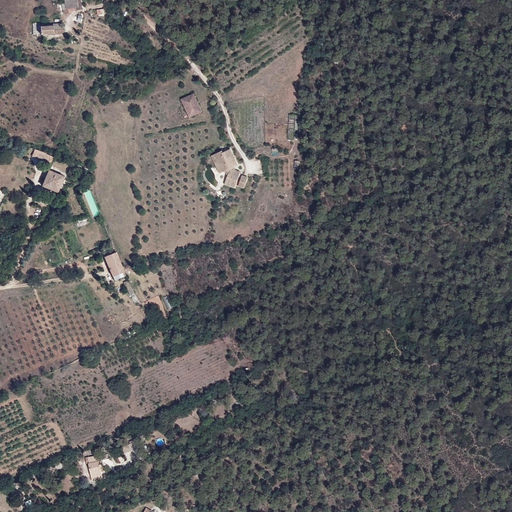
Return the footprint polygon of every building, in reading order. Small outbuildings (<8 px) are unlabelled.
[(62,0),(62,1),(62,2),(63,7),(60,8),(61,12),(65,11),(65,7),(73,5),(73,7),(77,7),(75,0),(62,0)] [(37,24),(38,32),(60,31),(60,30),(59,22),(50,22),(50,23),(37,24)] [(195,92),(181,98),(190,117),(204,111),(195,92)] [(50,164),(51,163),(42,159),(45,152),(35,148),(32,157),(50,164)] [(222,150),(217,153),(225,170),(228,175),(225,184),(235,188),(240,171),(236,170),(235,171),(233,166),(234,166),(237,165),(230,149),(223,152),(222,150)] [(51,163),(54,155),(52,155),(45,152),(42,159),(51,163)] [(225,170),(217,153),(212,155),(221,172),(225,170)] [(64,176),(49,170),(43,185),(57,191),(64,176)] [(248,177),(243,175),(239,186),(244,188),(248,177)] [(124,271),(121,265),(116,252),(105,256),(113,276),(124,271)] [(115,280),(125,275),(124,271),(113,276),(115,280)] [(131,295),(134,293),(129,284),(126,285),(131,295)] [(123,448),(123,449),(138,441),(142,448),(144,447),(139,438),(130,443),(130,444),(123,448)] [(138,441),(123,449),(126,454),(136,449),(139,454),(144,452),(142,448),(138,441)] [(98,455),(89,457),(90,462),(89,462),(93,480),(100,479),(100,476),(102,476),(101,468),(102,467),(102,466),(102,465),(101,464),(100,463),(98,455)] [(32,500),(26,502),(31,511),(36,509),(32,500)]
